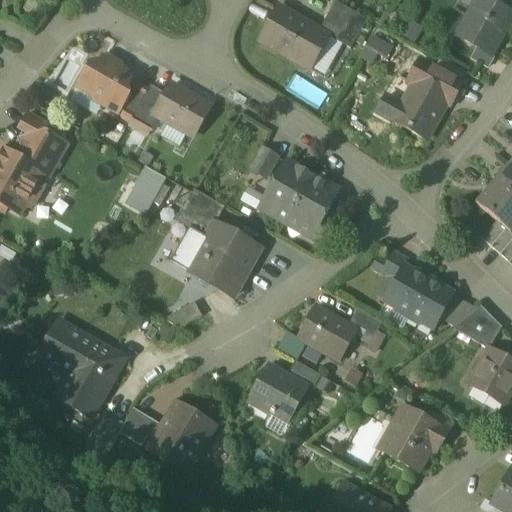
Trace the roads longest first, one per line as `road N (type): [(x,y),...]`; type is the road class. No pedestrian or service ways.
road 1 (residential): [(203,66),(338,149),(408,206)]
road 2 (residential): [(223,334),(408,206)]
road 3 (residential): [(511,80),(408,206)]
road 4 (residential): [(408,206),(511,303)]
road 5 (residential): [(91,9),(203,66)]
road 6 (residential): [(0,94),(91,9)]
